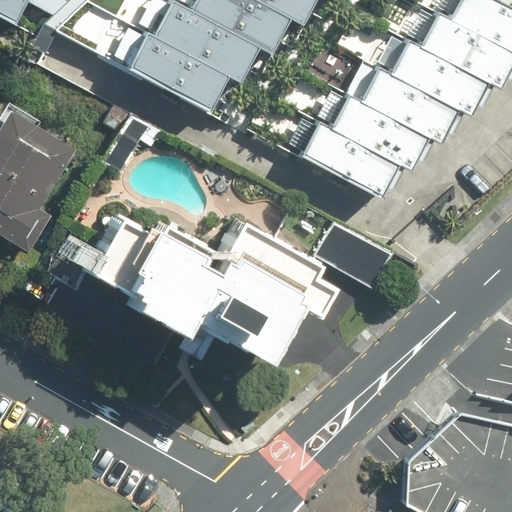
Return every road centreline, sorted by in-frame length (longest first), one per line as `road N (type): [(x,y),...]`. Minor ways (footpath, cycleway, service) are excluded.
road 1 (secondary): [(511,257),(253,504)]
road 2 (residential): [(253,504),(0,362)]
